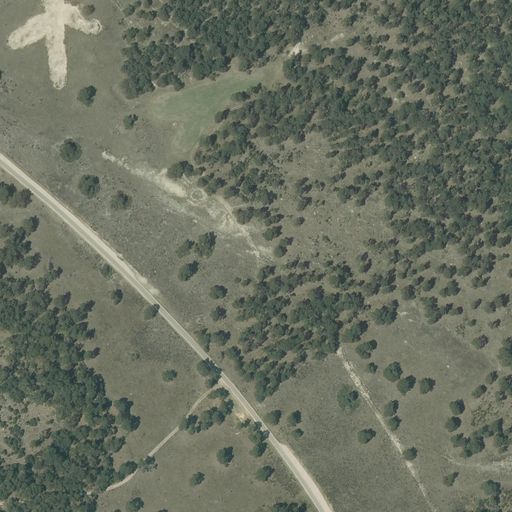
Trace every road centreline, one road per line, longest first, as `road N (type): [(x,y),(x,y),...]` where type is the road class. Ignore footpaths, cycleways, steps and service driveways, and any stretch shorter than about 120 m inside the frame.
road 1 (unclassified): [(321,511),(206,358),(0,162)]
road 2 (track): [(222,376),(120,483),(0,502)]
